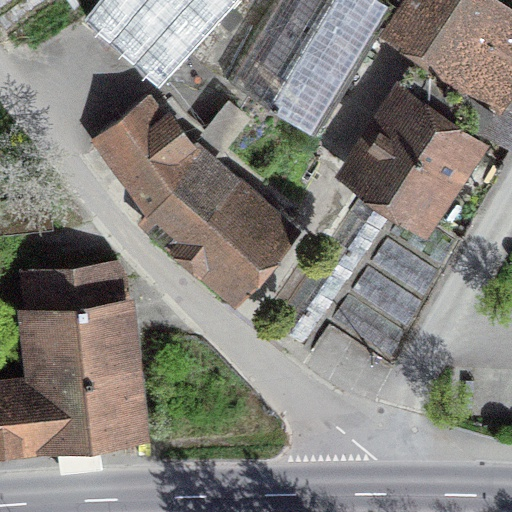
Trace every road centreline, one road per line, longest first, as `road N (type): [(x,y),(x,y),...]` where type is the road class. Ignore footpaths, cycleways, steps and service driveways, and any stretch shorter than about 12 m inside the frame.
road 1 (residential): [(0,71),(119,211),(362,450),(372,493)]
road 2 (primary): [(0,505),(372,493)]
road 3 (primary): [(372,493),(511,496)]
